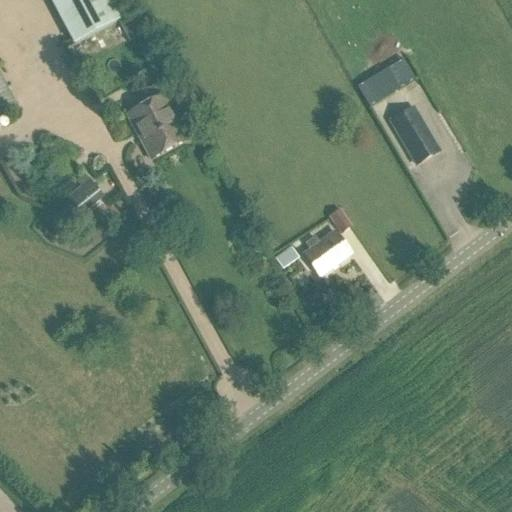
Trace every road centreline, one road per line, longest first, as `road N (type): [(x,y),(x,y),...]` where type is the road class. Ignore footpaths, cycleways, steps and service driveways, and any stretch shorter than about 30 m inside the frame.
road 1 (unknown): [(252,420),(5,0)]
road 2 (unclassified): [(133,511),(511,222)]
